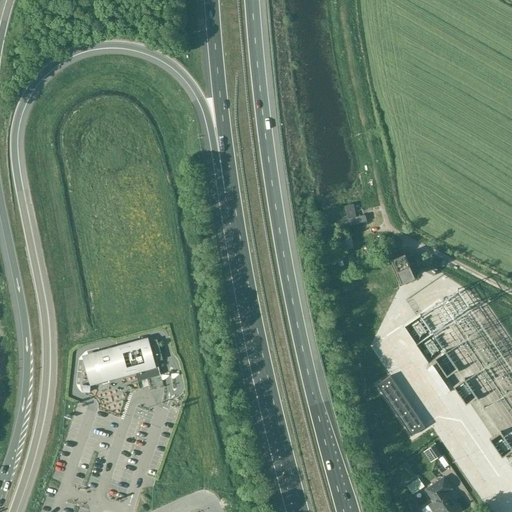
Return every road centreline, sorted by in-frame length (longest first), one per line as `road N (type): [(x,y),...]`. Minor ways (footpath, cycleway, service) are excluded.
road 1 (motorway): [(12,511),(37,431),(46,359),(14,156),(16,117),(31,85),(78,47),(117,42),(155,52),(200,96),(232,193)]
road 2 (motorway): [(342,511),(283,256),(252,0)]
road 3 (motorway): [(232,193),(301,511)]
road 4 (motorway): [(0,198),(27,355),(0,498)]
road 5 (motorway): [(211,0),(232,193)]
road 6 (unclassified): [(511,293),(396,233)]
